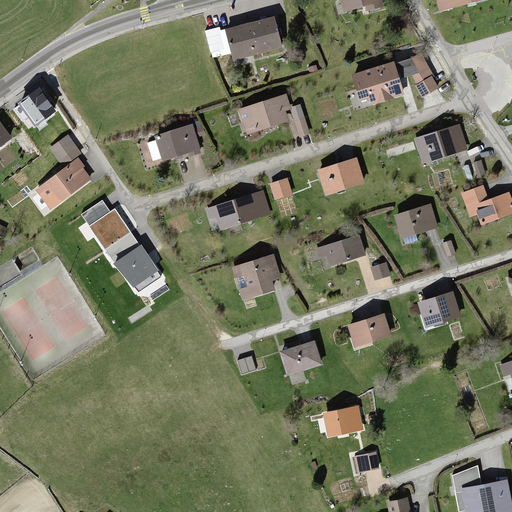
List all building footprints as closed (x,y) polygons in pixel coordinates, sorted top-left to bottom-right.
[(382,0),(340,0),(344,13),(383,3),(382,0)] [(436,0),(438,9),(477,0),(436,0)] [(273,19),(224,31),(232,59),(280,47),(273,19)] [(411,60),(351,78),(358,101),(369,98),(373,109),(403,98),(397,83),(413,78),(416,88),(420,98),(439,91),(421,57),(411,60)] [(39,89),(17,104),(33,126),(55,111),(39,89)] [(285,96),(239,109),(245,134),(292,121),(285,96)] [(309,136),(301,108),(291,111),(300,139),(309,136)] [(0,125),(0,146),(10,141),(4,132),(0,125)] [(193,126),(154,137),(161,161),(200,150),(193,126)] [(460,127),(414,140),(421,164),(466,151),(460,127)] [(68,137),(49,150),(56,161),(76,148),(68,137)] [(355,160),(317,170),(324,194),(361,184),(355,160)] [(77,161),(36,190),(41,198),(50,192),(60,206),(93,184),(77,161)] [(482,161),(471,165),(476,180),(488,176),(482,161)] [(286,180),(269,185),(274,201),(291,196),(286,180)] [(511,201),(509,193),(486,200),(483,188),(461,195),(468,218),(479,215),(482,225),(511,215),(511,201)] [(263,193),(205,209),(208,220),(216,218),(220,231),(270,217),(263,193)] [(431,206),(394,215),(400,241),(437,232),(431,206)] [(105,249),(130,233),(115,208),(89,224),(105,249)] [(359,236),(315,249),(318,258),(325,256),(328,265),(365,255),(359,236)] [(453,242),(442,244),(447,260),(457,257),(453,242)] [(159,271),(141,245),(114,264),(132,290),(159,271)] [(273,257),(234,269),(243,300),(271,291),(268,281),(279,277),(273,257)] [(386,264),(371,267),(373,279),(388,276),(386,264)] [(453,293),(418,303),(424,324),(459,314),(453,293)] [(382,316),(348,326),(354,346),(389,336),(382,316)] [(314,343),(279,352),(286,377),(321,368),(314,343)] [(251,355),(239,360),(243,373),(256,369),(251,355)] [(510,376),(511,382),(511,362),(501,367),(505,377),(510,376)] [(358,409),(323,414),(326,434),(361,429),(358,409)] [(375,454),(353,458),(356,473),(378,469),(375,454)] [(466,510),(466,511),(511,511),(511,509),(507,483),(481,488),(477,465),(453,476),(459,511),(466,510)] [(411,511),(409,499),(387,503),(388,511),(411,511)]
